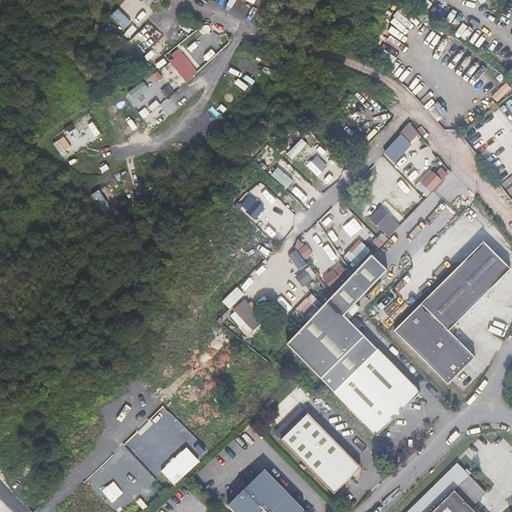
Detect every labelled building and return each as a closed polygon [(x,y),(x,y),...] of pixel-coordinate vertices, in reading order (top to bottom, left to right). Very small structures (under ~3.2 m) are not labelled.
[(120,0),(112,0),(105,11),(112,16),(123,2),(120,0)] [(133,59),(145,52),(141,47),(130,54),(133,59)] [(184,62),(179,55),(170,62),(175,68),(184,62)] [(157,84),(164,78),(159,72),(152,78),(157,84)] [(174,92),(169,85),(161,91),(166,98),(174,92)] [(139,106),(151,97),(143,86),(131,95),(139,106)] [(64,158),(103,137),(90,114),(59,131),(63,138),(55,142),(64,158)] [(126,142),(144,127),(139,122),(121,136),(126,142)] [(418,132),(410,122),(400,133),(401,134),(384,152),(394,161),(411,143),(410,142),(418,132)] [(442,169),(436,175),(442,180),(448,174),(442,169)] [(417,185),(428,195),(431,192),(420,182),(417,185)] [(380,207),(369,219),(385,233),(395,221),(380,207)] [(331,213),(321,221),(332,233),(341,224),(331,213)] [(432,233),(409,255),(412,259),(436,237),(432,233)] [(372,244),(377,249),(384,241),(379,236),(372,244)] [(355,265),(371,251),(361,240),(345,254),(355,265)] [(511,269),(484,242),(461,264),(461,267),(459,267),(395,331),(448,385),(476,357),(449,331),(511,269)] [(307,265),(297,250),(289,256),(299,270),(307,265)] [(287,345),(334,393),(377,436),(394,419),(392,417),(393,415),(400,416),(400,409),(402,407),(404,409),(421,393),(378,349),(345,316),(389,268),(373,253),(287,345)] [(296,278),(302,287),(314,275),(310,268),(296,278)] [(231,308),(245,294),(237,286),(223,301),(231,308)] [(233,311),(252,332),(262,322),(244,302),(233,311)] [(308,413),(282,440),(335,494),(362,468),(308,413)] [(475,511),(471,508),(487,493),(457,463),(407,511),(475,511)] [(303,511),(305,510),(265,470),(228,505),(234,511),(303,511)]
